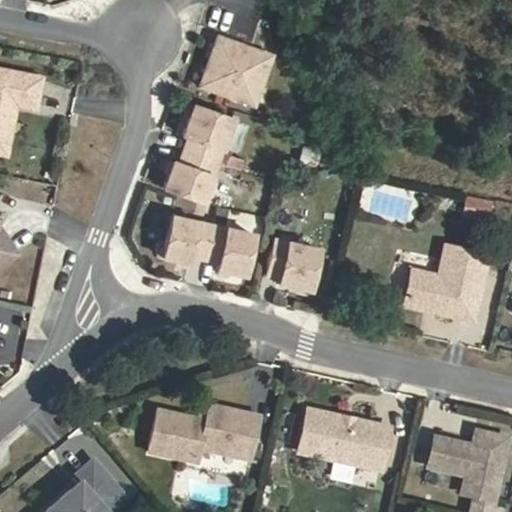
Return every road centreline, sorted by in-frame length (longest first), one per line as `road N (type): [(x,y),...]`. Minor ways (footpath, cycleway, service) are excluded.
road 1 (residential): [(0,15),(143,40),(140,126),(93,261),(91,345)]
road 2 (residential): [(511,391),(322,348),(197,308),(142,315),(91,345)]
